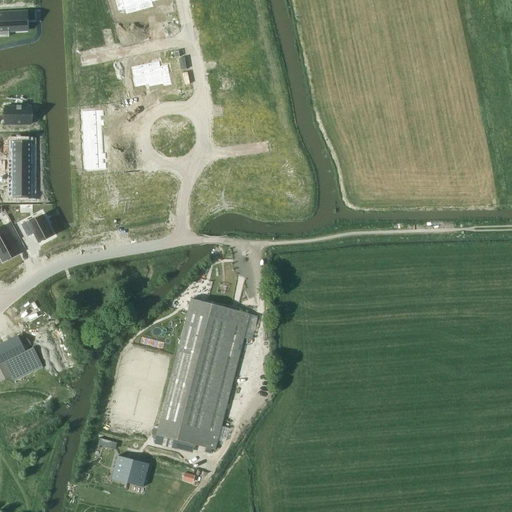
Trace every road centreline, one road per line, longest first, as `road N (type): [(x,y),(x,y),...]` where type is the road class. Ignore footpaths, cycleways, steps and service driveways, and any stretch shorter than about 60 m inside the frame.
road 1 (unclassified): [(3,306),(63,265),(183,241)]
road 2 (residential): [(200,105),(150,113),(141,127),(147,159),(190,157)]
